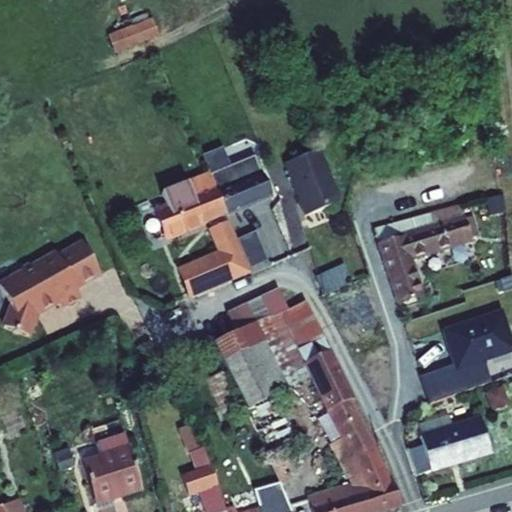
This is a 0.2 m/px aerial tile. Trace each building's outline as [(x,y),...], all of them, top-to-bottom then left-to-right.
[(154,16),(107,33),(115,52),(161,35),(154,16)] [(202,158),(210,175),(228,167),(221,150),(202,158)] [(319,153),(284,166),(304,218),(339,205),(319,153)] [(210,175),(206,177),(223,219),(267,200),(250,158),(228,167),(210,175)] [(223,219),(206,177),(158,198),(164,210),(154,214),(166,243),(223,219)] [(436,203),(440,213),(467,206),(464,196),(436,203)] [(467,206),(474,224),(484,222),(477,202),(467,206)] [(436,203),(414,210),(418,220),(440,213),(436,203)] [(380,219),(402,293),(427,285),(417,253),(412,255),(409,246),(415,244),(475,226),(474,224),(467,206),(440,213),(418,220),(414,210),(380,219)] [(234,242),(226,225),(209,232),(219,256),(178,274),(190,302),(243,278),(242,274),(241,272),(242,269),(245,267),(234,242)] [(0,268),(9,288),(2,310),(28,318),(35,295),(41,293),(40,290),(50,284),(52,287),(59,284),(62,289),(80,280),(75,270),(100,257),(84,226),(59,239),(57,235),(35,247),(28,245),(22,248),(20,254),(0,264),(0,268)] [(253,234),(234,242),(245,267),(264,259),(253,234)] [(412,255),(417,253),(415,244),(409,246),(412,255)] [(263,325),(280,317),(289,313),(281,294),(254,306),(263,325)] [(298,312),(289,313),(280,317),(307,374),(353,468),(343,473),(350,484),(358,511),(377,511),(400,505),(393,482),(390,484),(352,404),(355,401),(317,327),(314,321),(313,318),(308,315),(304,313),(298,312)] [(441,334),(452,368),(421,379),(430,404),(489,384),(483,365),(511,355),(511,343),(502,314),(441,334)] [(307,374),(280,317),(263,325),(214,348),(243,404),(268,458),(290,448),(291,432),(272,390),(307,374)] [(203,379),(221,413),(238,404),(219,370),(203,379)] [(420,437),(432,476),(491,457),(479,418),(420,437)] [(179,426),(193,469),(210,464),(195,421),(179,426)] [(101,444),(106,458),(128,450),(123,436),(101,444)] [(81,467),(94,507),(142,491),(128,450),(106,458),(81,467)] [(224,511),(224,510),(210,464),(193,469),(179,473),(185,494),(197,490),(204,511),(224,511)] [(312,511),(358,511),(350,484),(333,489),(336,500),(311,508),(312,511)] [(236,511),(234,507),(224,510),(224,511),(290,511),(283,494),(278,497),(280,505),(262,511),(261,507),(247,511),(236,511)]
